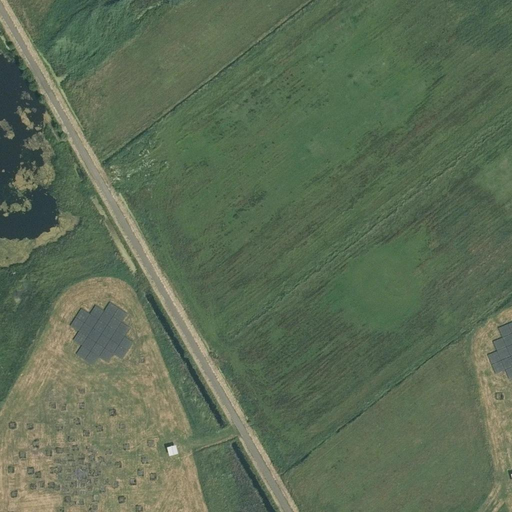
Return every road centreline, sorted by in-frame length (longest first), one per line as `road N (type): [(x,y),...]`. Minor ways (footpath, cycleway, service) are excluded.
road 1 (unclassified): [(288,511),(0,9)]
road 2 (track): [(241,429),(180,452),(118,286)]
